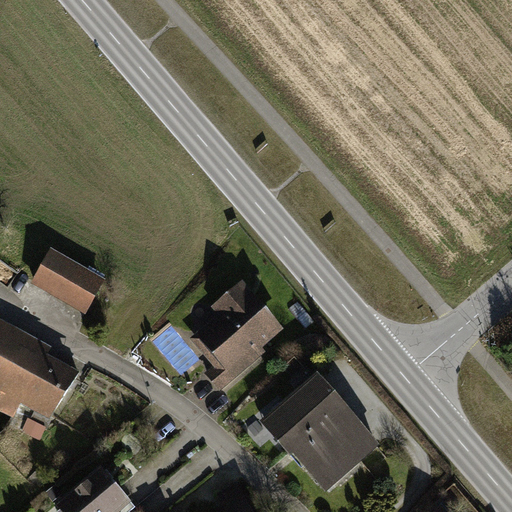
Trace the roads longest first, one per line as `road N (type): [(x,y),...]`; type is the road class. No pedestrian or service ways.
road 1 (secondary): [(511,500),(85,0)]
road 2 (residential): [(0,305),(149,385),(208,428),(296,511)]
